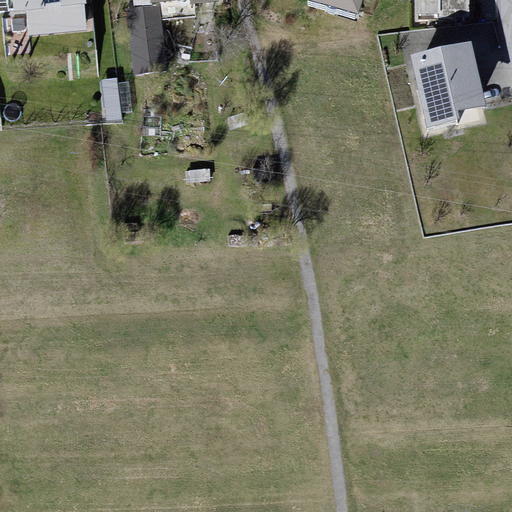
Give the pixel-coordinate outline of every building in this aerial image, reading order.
[(93,34),(90,0),(16,0),(18,16),(31,14),(33,38),(93,34)] [(167,73),(163,17),(223,13),(222,0),(152,0),(152,6),(131,15),(135,75),(167,73)] [(312,0),(310,10),(367,23),(372,0),(312,0)] [(419,0),(419,19),(469,22),(470,0),(419,0)] [(432,134),(490,120),(474,51),(416,64),(432,134)]
